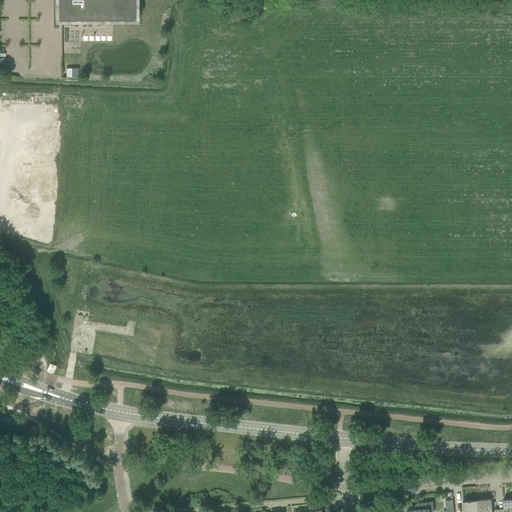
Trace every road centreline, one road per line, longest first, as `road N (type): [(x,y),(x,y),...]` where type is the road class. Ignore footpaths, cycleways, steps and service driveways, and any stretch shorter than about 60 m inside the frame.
road 1 (tertiary): [(339,439),(118,411)]
road 2 (unclassified): [(174,511),(330,499),(345,488)]
road 3 (tertiary): [(339,439),(511,449)]
road 4 (residential): [(345,488),(511,474)]
